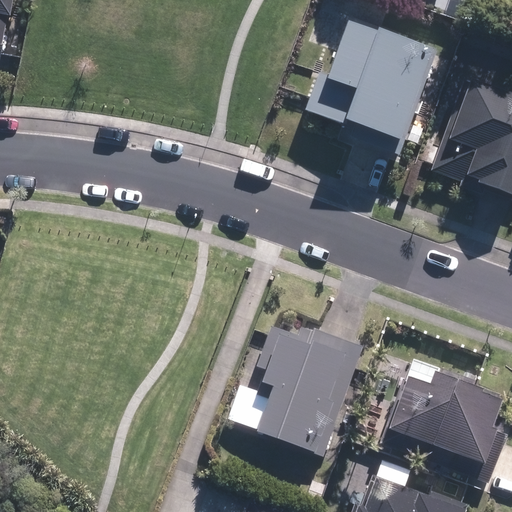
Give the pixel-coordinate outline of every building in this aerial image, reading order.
[(16,0),(0,0),(0,16),(12,19),(16,0)] [(438,49),(352,18),(317,115),(404,145),(438,49)] [(511,92),(473,78),(439,170),(511,196),(511,92)] [(261,430),(322,452),(359,350),(298,328),(261,430)] [(511,397),(421,362),(390,442),(489,479),(511,418),(511,397)] [(471,511),(472,511),(373,477),(361,511),(471,511)] [(283,511),(250,500),(245,511),(283,511)]
